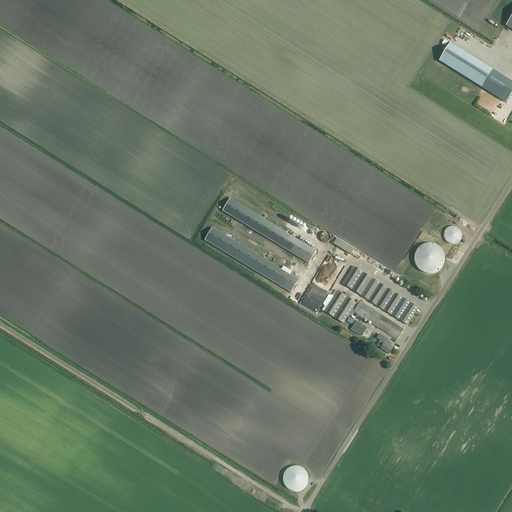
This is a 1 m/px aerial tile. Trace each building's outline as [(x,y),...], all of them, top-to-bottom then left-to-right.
[(450,44),(439,61),(482,88),(492,71),(450,44)] [(231,199),(223,212),(309,264),(316,251),(231,199)] [(452,245),(454,245),(455,244),(456,244),(457,244),(458,243),(459,242),(460,241),(461,240),(461,238),(462,237),(462,236),(462,235),(462,234),(461,233),(461,231),(460,230),(459,230),(459,229),(458,228),(457,227),(455,227),(454,227),(453,227),(452,227),(451,227),(450,227),(448,228),(447,228),(447,229),(446,230),(445,231),(444,232),(444,233),(444,234),(444,235),(444,237),(444,238),(444,239),(445,240),(445,241),(446,242),(447,243),(448,243),(449,244),(450,244),(451,244),(452,245)] [(213,228),(205,241),(291,293),(298,280),(213,228)] [(314,234),(312,240),(318,243),(321,236),(314,234)] [(325,248),(343,257),(347,250),(329,240),(328,241),(325,239),(323,243),(326,245),(325,248)] [(415,253),(415,255),(414,257),(414,258),(414,260),(414,262),(415,264),(415,265),(416,267),(417,268),(419,270),(420,271),(421,272),(423,273),(425,273),(426,274),(428,274),(430,274),(432,274),(434,273),(435,273),(437,272),(438,271),(440,270),(441,269),(442,267),(443,266),(444,264),(444,262),(444,260),(444,259),(444,257),(444,255),(443,253),(442,252),(442,250),(440,249),(439,248),(438,247),(436,246),(435,245),(433,244),(431,244),(429,244),(428,244),(426,244),(424,245),(423,245),(421,246),(420,247),(418,249),(417,250),(416,251),(415,253)] [(407,326),(418,308),(353,267),(342,285),(407,326)] [(300,287),(298,293),(296,292),(294,297),(299,299),(303,288),(300,287)] [(316,313),(328,292),(325,290),(313,311),(316,313)] [(310,297),(307,296),(303,308),(309,310),(315,292),(312,291),(310,297)] [(343,324),(356,304),(338,291),(324,311),(343,324)] [(397,341),(404,330),(361,302),(354,312),(397,341)] [(362,336),(367,328),(356,321),(351,329),(362,336)] [(346,327),(342,331),(353,339),(356,335),(346,327)] [(390,347),(392,343),(388,341),(387,344),(385,343),(381,349),(389,354),(393,348),(390,347)] [(297,468),(295,468),(292,468),(290,469),(288,470),(287,471),(285,472),(284,474),(283,476),(282,478),(282,481),(282,483),(283,485),(284,487),(285,489),(287,490),(288,491),(290,492),(292,493),(295,493),(297,493),(299,492),(301,491),(303,490),(304,489),(306,487),(307,485),(307,483),(307,481),(307,478),(307,476),(306,474),(304,472),(303,471),(301,470),(299,469),(297,468)]
